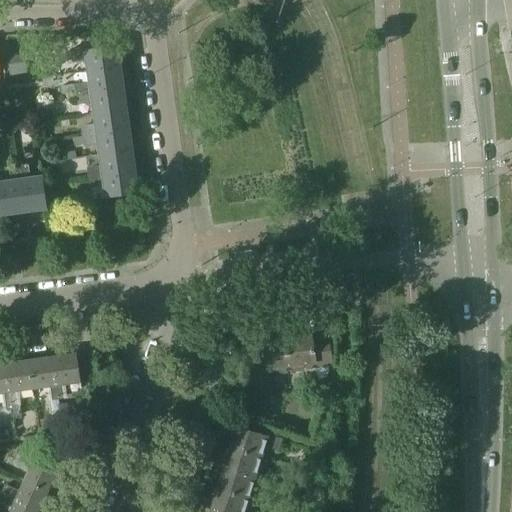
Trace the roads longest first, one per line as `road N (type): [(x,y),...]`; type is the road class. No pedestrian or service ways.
road 1 (secondary): [(442,0),(482,497)]
road 2 (secondary): [(482,497),(494,378),(476,0)]
road 3 (tertiary): [(179,285),(185,246),(149,8)]
road 4 (residential): [(94,511),(179,285)]
road 5 (tertiary): [(0,309),(179,285)]
road 6 (residential): [(0,12),(149,8)]
